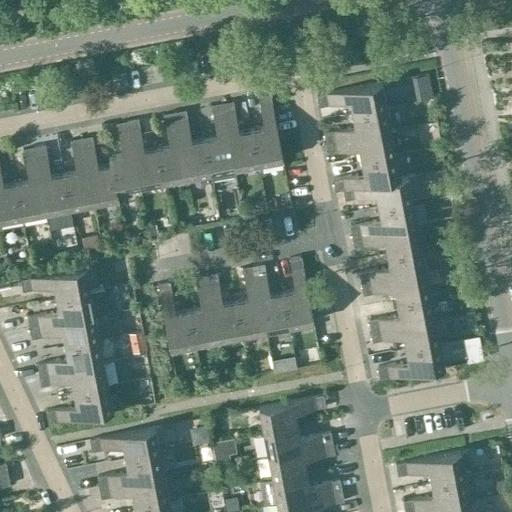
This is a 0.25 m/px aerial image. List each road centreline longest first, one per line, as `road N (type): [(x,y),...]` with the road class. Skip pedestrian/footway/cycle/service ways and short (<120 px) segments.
road 1 (residential): [(361,410),(296,67),(0,124)]
road 2 (residential): [(438,0),(511,377)]
road 3 (tertiary): [(0,59),(307,0)]
road 4 (residential): [(361,410),(511,378)]
road 5 (residential): [(0,374),(66,511)]
